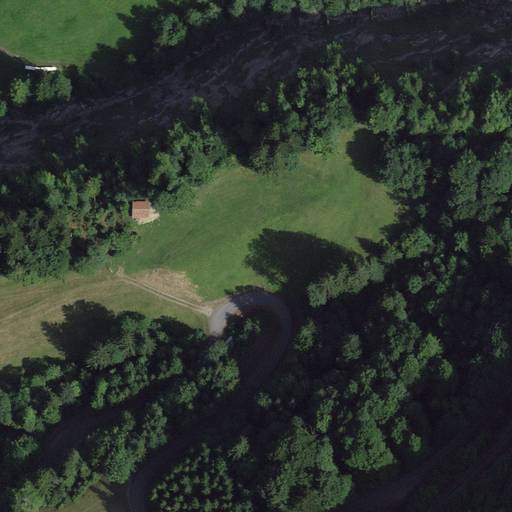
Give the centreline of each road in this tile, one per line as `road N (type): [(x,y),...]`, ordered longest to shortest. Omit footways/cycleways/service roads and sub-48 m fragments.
road 1 (unclassified): [(0,495),(89,424),(187,374),(212,347),(227,310),(257,298),(284,316),(283,340),(248,391),(148,470),(142,511)]
road 2 (unclassified): [(359,511),(469,429),(511,375)]
